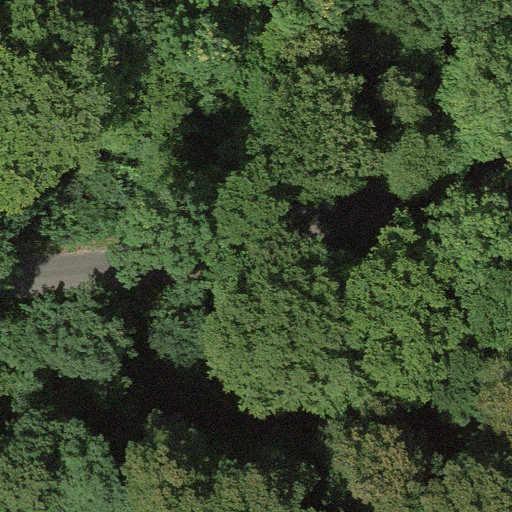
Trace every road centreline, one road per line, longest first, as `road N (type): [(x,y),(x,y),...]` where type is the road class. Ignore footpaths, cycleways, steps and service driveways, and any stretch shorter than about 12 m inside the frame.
road 1 (unclassified): [(0,283),(220,245),(511,158)]
road 2 (unclassified): [(394,511),(448,482),(511,462)]
